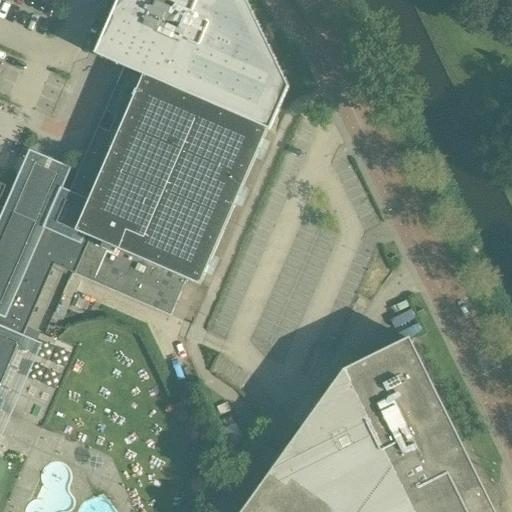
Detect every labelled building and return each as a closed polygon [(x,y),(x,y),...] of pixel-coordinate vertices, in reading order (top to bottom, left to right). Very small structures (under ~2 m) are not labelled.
[(153,0),(124,67),(268,129),(287,87),(244,0),(153,0)] [(0,387),(6,374),(19,346),(26,329),(54,265),(72,273),(74,274),(83,277),(170,316),(186,280),(200,286),(268,129),(124,67),(120,75),(116,85),(105,112),(100,121),(97,128),(93,138),(63,208),(58,218),(52,231),(50,231),(46,229),(30,222),(31,220),(31,219),(31,218),(30,216),(29,215),(28,214),(27,213),(26,213),(24,213),(23,213),(21,214),(20,214),(19,215),(18,217),(4,210),(0,208),(0,200),(6,187),(5,186),(0,184),(0,387)] [(64,200),(70,179),(31,168),(25,190),(64,200)] [(26,329),(19,346),(29,350),(36,334),(26,329)] [(494,511),(409,340),(344,372),(243,511),(494,511)] [(231,452),(244,447),(237,430),(225,435),(231,452)]
